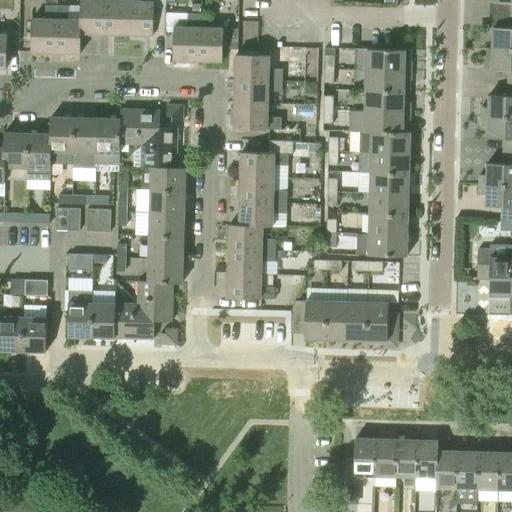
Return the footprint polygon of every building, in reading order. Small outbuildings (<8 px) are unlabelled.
[(69,6),(67,6),(58,5),(57,52),(81,53),(81,33),(81,0),(81,20),(68,19),(69,6)] [(105,34),(105,0),(94,0),(95,0),(91,0),(81,0),(81,33),(86,33),(86,35),(95,36),(96,33),(105,34)] [(129,34),(130,1),(117,1),(117,0),(105,0),(105,34),(129,34)] [(130,1),(129,34),(134,34),(134,37),(143,37),(144,35),(154,35),(154,31),(166,32),(167,0),(142,0),(142,1),(130,1)] [(511,0),(494,0),(494,2),(510,3),(510,15),(511,15),(511,0)] [(200,14),(200,3),(192,3),(192,13),(200,14)] [(57,52),(58,5),(46,5),(46,19),(32,19),(31,52),(37,52),(37,54),(47,54),(47,52),(57,52)] [(198,61),(200,14),(192,13),(188,13),(188,27),(175,27),(174,60),(180,60),(180,62),(189,63),(189,60),(198,61)] [(200,14),(198,61),(223,61),(224,48),(238,49),(238,28),(211,28),(211,14),(200,14)] [(511,15),(510,15),(510,28),(494,27),(493,49),(511,49),(511,15)] [(325,69),(335,69),(335,55),(335,48),(325,48),(325,55),(325,69)] [(367,70),(411,71),(412,61),(405,61),(405,50),(367,49),(367,70)] [(511,49),(493,49),(493,70),(509,71),(508,83),(511,83),(511,49)] [(236,79),(283,81),(283,69),(284,55),(236,54),(236,60),(234,60),(234,69),(236,69),(236,79)] [(334,83),(335,69),(325,69),(324,83),(334,83)] [(411,80),(411,71),(367,70),(366,90),(404,91),(404,80),(411,80)] [(283,92),(283,81),(236,79),(235,103),(268,104),(269,91),(283,92)] [(316,82),(305,82),(305,93),(316,93),(316,82)] [(511,83),(508,83),(508,95),(489,95),(489,107),(482,107),(481,116),(511,117),(511,83)] [(404,102),(404,91),(366,90),(366,110),(410,112),(410,102),(404,102)] [(324,110),(334,110),(334,96),(324,96),(324,110)] [(268,117),(268,104),(235,103),(235,108),(233,108),(233,117),(235,118),(234,128),(282,129),(282,117),(268,117)] [(172,116),(183,105),(167,105),(167,116),(172,116)] [(183,105),(172,116),(172,121),(183,121),(183,105)] [(143,144),(160,127),(161,110),(121,109),(121,119),(122,119),(121,138),(137,138),(143,144)] [(333,124),(334,110),(324,110),(323,124),(333,124)] [(410,112),(366,110),(350,110),(350,130),(360,130),(360,132),(372,132),(372,131),(403,132),(404,121),(410,121),(410,112)] [(511,117),(481,116),(481,126),(488,126),(488,138),(504,138),(504,151),(511,151),(511,117)] [(74,152),(75,118),(51,117),(51,134),(51,151),(52,151),(51,163),(73,164),(74,152)] [(97,152),(98,118),(75,118),(74,152),(97,152)] [(122,119),(121,119),(98,118),(97,152),(97,164),(120,164),(120,153),(121,138),(122,119)] [(152,166),(176,167),(177,128),(160,127),(143,144),(142,166),(152,167),(152,166)] [(411,132),(403,132),(372,131),(372,132),(360,132),(359,152),(372,152),(410,153),(411,132)] [(28,167),(29,133),(5,133),(4,148),(5,148),(5,167),(6,167),(28,167)] [(51,134),(29,133),(28,167),(27,179),(51,179),(51,163),(52,151),(51,151),(51,134)] [(329,152),(339,152),(339,150),(345,150),(345,137),(329,137),(329,152)] [(241,177),(274,178),(274,165),(288,165),(289,154),(292,154),(293,141),(270,140),(269,153),(242,152),(241,177)] [(321,144),(309,144),(309,152),(321,152),(321,144)] [(511,151),(504,151),(504,163),(487,163),(487,175),(480,175),(479,184),(511,184),(511,151)] [(338,165),(339,152),(329,152),(328,165),(338,165)] [(410,153),(372,152),(371,172),(409,174),(410,153)] [(152,166),(152,167),(151,190),(185,191),(186,167),(176,167),(152,166)] [(409,194),(409,174),(371,172),(371,193),(409,194)] [(127,191),(128,177),(127,177),(120,177),(119,191),(127,191)] [(274,190),(274,178),(241,177),(241,182),(239,182),(238,191),(241,191),(240,201),(287,202),(288,191),(274,190)] [(328,192),(338,192),(338,178),(328,178),(328,192)] [(511,184),(479,184),(479,194),(487,194),(486,206),(502,206),(502,219),(511,219),(511,184)] [(185,214),(185,191),(151,190),(150,212),(185,214)] [(337,206),(338,192),(328,192),(327,206),(337,206)] [(408,215),(409,194),(371,193),(370,214),(408,215)] [(73,204),(73,196),(59,195),(59,203),(73,204)] [(73,196),(73,204),(86,204),(87,196),(73,196)] [(109,205),(109,197),(96,196),(95,204),(109,205)] [(119,210),(127,211),(127,198),(119,198),(119,210)] [(287,213),(287,202),(240,201),(240,224),(263,226),(275,226),(275,213),(287,213)] [(69,230),(69,208),(57,207),(57,230),(69,230)] [(69,208),(69,230),(80,231),(81,208),(69,208)] [(99,231),(100,209),(88,208),(87,231),(99,231)] [(100,209),(99,231),(111,232),(112,209),(100,209)] [(126,226),(127,211),(119,210),(118,225),(126,226)] [(184,236),(185,214),(150,212),(150,235),(184,236)] [(27,222),(28,214),(12,214),(12,222),(27,222)] [(28,214),(27,222),(39,223),(40,215),(28,214)] [(408,235),(408,215),(370,214),(370,234),(408,235)] [(327,233),(337,233),(337,219),(327,219),(327,233)] [(263,226),(240,224),(230,224),(230,230),(227,230),(227,239),(229,239),(229,248),(276,250),(276,239),(263,238),(263,226)] [(337,247),(337,233),(327,233),(327,247),(337,247)] [(407,256),(408,235),(370,234),(369,255),(400,256),(407,256)] [(183,259),(184,236),(150,235),(149,258),(183,259)] [(118,257),(126,257),(126,244),(118,243),(118,257)] [(511,296),(511,267),(511,244),(492,244),(491,249),(478,249),(478,279),(490,279),(490,295),(511,296)] [(276,261),(276,250),(229,248),(228,272),(262,273),(262,261),(276,261)] [(93,270),(93,254),(70,254),(69,269),(93,270)] [(93,262),(93,263),(107,263),(107,254),(93,254),(93,262)] [(125,271),(126,257),(118,257),(117,271),(125,271)] [(183,283),(183,259),(149,258),(148,281),(148,282),(173,283),(183,283)] [(327,270),(327,260),(314,260),(314,269),(327,270)] [(327,260),(327,270),(342,270),(342,260),(327,260)] [(370,271),(370,261),(355,261),(355,271),(370,271)] [(370,261),(370,271),(383,271),(383,261),(370,261)] [(261,286),(262,273),(228,272),(228,278),(226,278),(226,287),(228,287),(228,298),(275,299),(275,287),(261,286)] [(26,287),(27,279),(11,279),(11,287),(26,287)] [(27,279),(26,287),(26,294),(47,295),(48,280),(27,279)] [(148,282),(148,281),(145,281),(144,298),(138,304),(155,321),(172,321),(173,283),(148,282)] [(92,337),(92,303),(93,290),(69,290),(69,302),(68,336),(92,337)] [(326,339),(327,301),(306,300),(305,338),(326,339)] [(347,340),(348,301),(327,301),(326,339),(347,340)] [(367,340),(368,302),(348,301),(347,340),(367,340)] [(368,302),(367,340),(388,341),(389,303),(368,302)] [(115,338),(116,309),(116,303),(92,303),(92,337),(115,338)] [(155,338),(155,321),(138,304),(133,309),(116,309),(115,338),(155,338)] [(0,350),(23,351),(24,317),(1,316),(0,350)] [(24,317),(23,351),(46,352),(47,318),(24,317)] [(166,333),(177,344),(177,328),(166,328),(166,333)] [(177,344),(166,333),(161,333),(161,344),(177,344)] [(376,476),(377,438),(356,438),(354,475),(376,476)] [(396,476),(397,439),(377,438),(376,476),(396,476)] [(416,477),(418,440),(397,439),(396,476),(416,477)] [(418,440),(416,477),(416,489),(436,489),(436,487),(436,477),(437,477),(438,450),(439,450),(439,440),(418,440)] [(459,451),(439,450),(438,450),(437,477),(436,477),(436,487),(457,488),(459,451)] [(478,488),(479,451),(459,451),(457,488),(457,501),(478,502),(478,488)] [(498,489),(499,452),(479,451),(478,488),(498,489)] [(511,452),(499,452),(498,489),(511,489),(511,452)]
